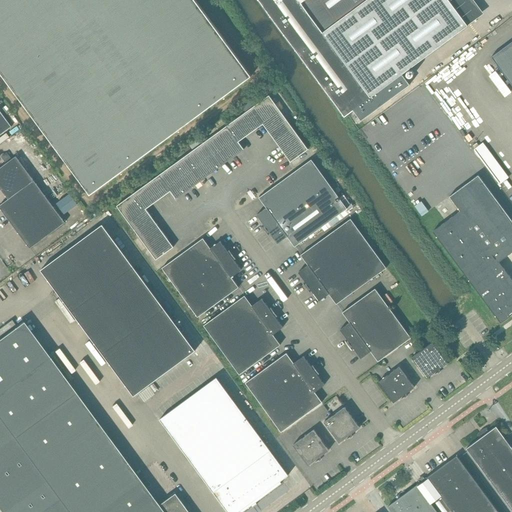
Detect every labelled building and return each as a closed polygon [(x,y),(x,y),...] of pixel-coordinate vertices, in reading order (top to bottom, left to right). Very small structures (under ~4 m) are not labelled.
[(252,76),(195,0),(0,0),(0,71),(90,194),(252,76)] [(259,0),(344,115),(483,13),(473,0),(259,0)] [(511,41),(492,56),(511,83),(511,41)] [(176,199),(244,150),(239,142),(263,124),(291,162),(308,149),(269,95),(117,206),(156,260),(174,247),(146,209),(170,191),(176,199)] [(0,110),(0,135),(12,127),(0,110)] [(0,188),(8,199),(34,180),(16,156),(0,168),(0,188)] [(257,215),(267,229),(329,184),(311,160),(259,198),(266,208),(257,215)] [(450,197),(460,211),(433,231),(501,323),(511,316),(510,314),(511,312),(511,279),(499,262),(511,252),(511,220),(479,175),(450,197)] [(8,199),(0,205),(0,208),(30,249),(65,223),(34,180),(8,199)] [(329,184),(267,229),(278,244),(287,237),(295,247),(322,227),(347,209),(346,207),(339,197),(329,184)] [(343,194),(339,197),(346,207),(350,204),(343,194)] [(347,209),(322,227),(325,231),(350,213),(347,209)] [(298,272),(309,287),(369,243),(351,219),(300,255),(308,265),(298,272)] [(41,270),(134,395),(195,350),(103,224),(41,270)] [(162,268),(180,293),(231,256),(220,241),(211,248),(203,238),(162,268)] [(369,243),(309,287),(319,301),(329,294),(336,304),(386,268),(369,243)] [(231,256),(180,293),(198,317),(239,287),(231,277),(241,270),(231,256)] [(340,330),(350,344),(361,359),(371,351),(378,362),(411,338),(375,289),(342,312),(350,323),(340,330)] [(204,326),(222,350),(272,313),(262,299),(252,306),(245,296),(237,301),(204,326)] [(272,313),(222,350),(239,375),(281,345),(273,335),(283,328),(272,313)] [(0,338),(0,510),(1,511),(187,511),(174,493),(158,505),(146,488),(150,485),(144,476),(139,480),(23,322),(0,338)] [(412,358),(427,378),(448,363),(432,342),(412,358)] [(245,383),(263,408),(314,371),(304,356),(294,363),(286,353),(245,383)] [(379,382),(394,403),(414,388),(399,367),(379,382)] [(314,371),(263,408),(281,432),(322,402),(315,392),(325,385),(314,371)] [(280,481),(288,475),(217,377),(160,419),(227,511),(238,511),(240,511),(242,511),(282,483),(280,481)] [(324,422),(339,443),(360,428),(345,407),(324,422)] [(467,449),(511,510),(511,448),(496,427),(467,449)] [(293,445),(308,466),(329,450),(314,430),(293,445)] [(428,479),(424,482),(446,511),(498,511),(457,456),(427,478),(428,479)] [(446,511),(424,482),(418,486),(417,485),(388,507),(391,511),(446,511)]
